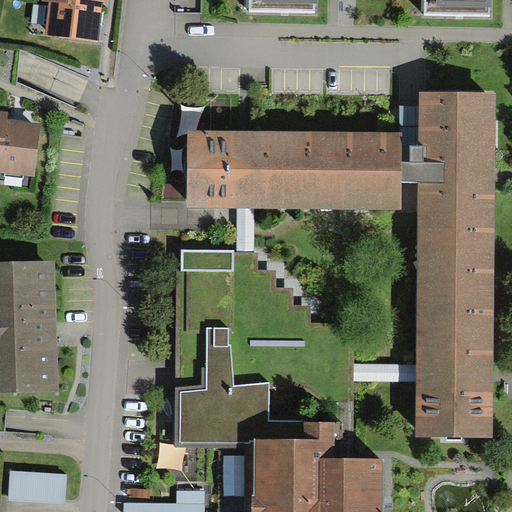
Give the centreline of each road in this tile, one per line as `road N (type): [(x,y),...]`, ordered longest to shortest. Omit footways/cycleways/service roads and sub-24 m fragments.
road 1 (residential): [(95,511),(110,318),(99,199),(118,73),(141,35)]
road 2 (residential): [(141,35),(511,38)]
